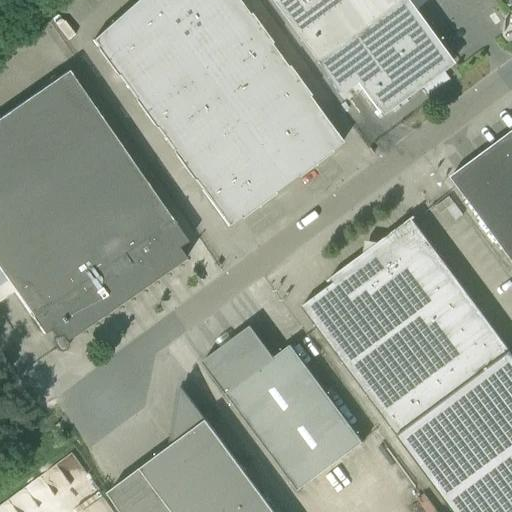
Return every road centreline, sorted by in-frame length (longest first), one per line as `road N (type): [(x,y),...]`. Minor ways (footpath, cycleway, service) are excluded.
road 1 (unclassified): [(117,363),(511,71)]
road 2 (unknown): [(254,0),(347,125),(406,177),(511,314)]
road 3 (unknown): [(242,270),(74,41),(82,18),(108,0)]
road 4 (unknown): [(511,365),(456,421),(445,447),(473,497),(497,501),(511,490)]
